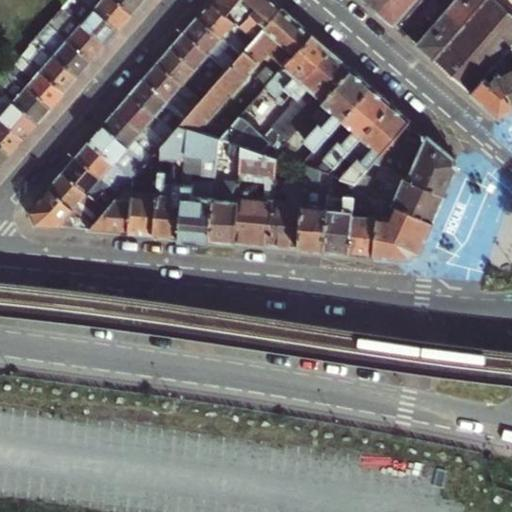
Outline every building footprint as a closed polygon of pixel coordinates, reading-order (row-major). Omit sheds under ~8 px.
[(113,38),(120,30),(84,0),(70,0),(63,9),(67,13),(81,25),(106,46),(113,38)] [(84,0),(120,30),(127,23),(133,15),(115,0),(84,0)] [(115,0),(133,15),(140,7),(146,0),(115,0)] [(198,16),(223,37),(238,51),(241,53),(244,49),(255,37),(241,25),(236,21),(212,0),(206,8),(198,16)] [(236,21),(241,25),(256,8),(246,0),(212,0),(236,21)] [(246,0),(256,8),(241,25),(255,37),(281,7),(273,0),(246,0)] [(365,0),(377,10),(385,0),(365,0)] [(403,14),(410,6),(403,0),(385,0),(377,10),(394,24),(403,14)] [(511,1),(511,0),(485,0),(478,9),(463,26),(449,42),(434,59),(455,78),(472,93),(496,66),(505,55),(511,48),(511,47),(511,15),(505,9),(511,1)] [(447,11),(463,26),(478,9),(467,0),(456,0),(454,3),(447,11)] [(467,0),(478,9),(485,0),(467,0)] [(279,42),(283,45),(302,24),(292,16),(281,7),(255,37),(244,49),(261,63),(279,42)] [(100,54),(106,46),(81,25),(67,13),(63,9),(50,25),(61,34),(63,32),(70,38),(68,40),(93,62),(100,54)] [(432,28),(449,42),(463,26),(447,11),(439,20),(432,28)] [(238,51),(223,37),(198,16),(192,24),(185,33),(227,69),(240,54),(241,53),(238,51)] [(283,45),(295,55),(313,35),(302,24),(283,45)] [(36,40),(79,77),(86,69),(93,62),(68,40),(61,34),(50,25),(36,40)] [(417,45),(434,59),(449,42),(432,28),(424,37),(417,45)] [(224,73),(227,69),(185,33),(178,40),(171,48),(213,85),(214,85),(224,73)] [(281,95),(285,91),(290,85),(295,90),(330,49),(322,42),(313,35),(295,55),(290,61),(265,91),(282,106),(287,100),(281,95)] [(23,55),(66,92),(72,85),(79,77),(36,40),(31,46),(23,55)] [(207,93),(213,85),(171,48),(164,56),(158,63),(182,85),(189,77),(207,93)] [(241,53),(240,54),(256,69),(261,63),(244,49),(241,53)] [(341,59),(330,49),(295,90),(291,94),(297,100),(273,128),(289,142),(311,116),(352,68),(341,59)] [(265,91),(290,61),(281,53),(254,85),(263,93),(265,91)] [(256,69),(240,54),(227,69),(224,73),(241,87),(256,69)] [(59,101),(66,92),(23,55),(9,71),(52,108),(59,101)] [(496,66),(511,99),(511,66),(511,67),(505,55),(496,66)] [(144,79),(169,101),(174,96),(180,101),(191,111),(197,104),(200,100),(182,85),(158,63),(151,72),(144,79)] [(472,93),(500,117),(507,114),(511,111),(511,99),(496,66),(472,93)] [(352,68),(311,116),(318,124),(303,140),(316,151),(326,139),(373,86),(362,76),(352,68)] [(0,81),(0,90),(39,124),(46,115),(52,108),(9,71),(0,81)] [(231,99),(241,87),(224,73),(214,85),(231,99)] [(175,106),(169,101),(144,79),(138,86),(130,95),(173,132),(181,123),(186,116),(175,106)] [(214,118),(231,99),(214,85),(213,85),(207,93),(200,100),(197,104),(214,118)] [(350,150),(392,102),(382,94),(373,86),(326,139),(334,146),(324,158),(327,160),(314,175),(323,179),(325,179),(350,150)] [(0,116),(26,139),(32,132),(39,124),(0,90),(0,116)] [(281,95),(287,100),(290,96),(285,91),(281,95)] [(116,111),(141,132),(146,126),(159,137),(154,143),(159,148),(173,132),(130,95),(123,103),(116,111)] [(175,106),(186,116),(191,111),(180,101),(175,106)] [(402,111),(392,102),(350,150),(360,158),(337,184),(351,190),(362,177),(372,165),(411,119),(402,111)] [(181,123),(189,126),(202,131),(214,118),(197,104),(191,111),(186,116),(181,123)] [(103,126),(146,163),(158,149),(159,148),(154,143),(141,132),(116,111),(111,118),(103,126)] [(19,147),(26,139),(0,116),(0,145),(11,155),(19,147)] [(223,139),(242,147),(262,155),(272,143),(266,137),(242,117),(223,139)] [(372,165),(395,175),(445,196),(452,181),(458,167),(456,159),(446,149),(411,119),(372,165)] [(157,159),(186,161),(189,126),(181,123),(173,132),(159,148),(158,149),(157,159)] [(90,142),(132,179),(134,177),(146,163),(103,126),(97,134),(90,142)] [(189,126),(186,161),(185,172),(214,174),(216,156),(217,137),(202,131),(189,126)] [(272,143),(262,155),(274,159),(289,142),(273,128),(266,137),(272,143)] [(217,137),(216,156),(241,158),(242,147),(223,139),(217,137)] [(76,157),(108,186),(119,195),(132,179),(90,142),(83,149),(76,157)] [(0,168),(4,163),(11,155),(0,145),(0,168)] [(134,177),(129,233),(141,234),(150,235),(154,195),(142,195),(143,172),(156,173),(156,170),(157,159),(158,149),(146,163),(134,177)] [(63,173),(95,202),(105,190),(115,199),(119,195),(108,186),(76,157),(69,165),(63,173)] [(166,236),(179,237),(183,184),(176,184),(177,172),(156,170),(156,173),(154,195),(150,235),(166,236)] [(305,177),(305,186),(299,248),(311,249),(325,251),(328,211),(330,191),(318,190),(319,179),(311,178),(311,174),(306,172),(305,177)] [(49,188),(74,210),(79,204),(91,215),(96,210),(101,215),(105,210),(95,202),(63,173),(57,180),(49,188)] [(214,184),(209,240),(222,241),(233,242),(237,197),(238,188),(239,181),(222,179),(222,175),(214,174),(214,184)] [(274,177),(239,174),(239,181),(238,188),(272,190),(274,177)] [(445,196),(395,175),(392,184),(386,181),(385,186),(362,177),(351,190),(355,191),(357,192),(362,194),(379,201),(435,223),(441,208),(445,196)] [(105,210),(101,215),(92,225),(89,229),(110,231),(129,233),(134,177),(132,179),(119,195),(115,199),(109,206),(105,210)] [(193,239),(209,240),(214,184),(199,182),(199,185),(183,184),(179,237),(193,239)] [(299,248),(305,186),(289,184),(288,202),(272,201),(268,245),(283,247),(299,248)] [(82,216),(74,210),(49,188),(41,198),(29,211),(35,224),(71,228),(82,216)] [(363,254),(374,255),(379,201),(362,194),(367,203),(377,216),(368,215),(358,201),(356,201),(357,192),(355,191),(353,214),(349,253),(363,254)] [(268,245),(272,201),(237,197),(233,242),(251,244),(268,245)] [(435,223),(379,201),(374,255),(411,258),(417,255),(422,252),(435,223)] [(96,210),(91,215),(87,220),(92,225),(101,215),(96,210)] [(349,253),(353,214),(328,211),(325,251),(338,252),(349,253)] [(87,220),(84,218),(83,229),(89,229),(92,225),(87,220)] [(342,511),(346,480),(0,438),(0,511),(342,511)]
